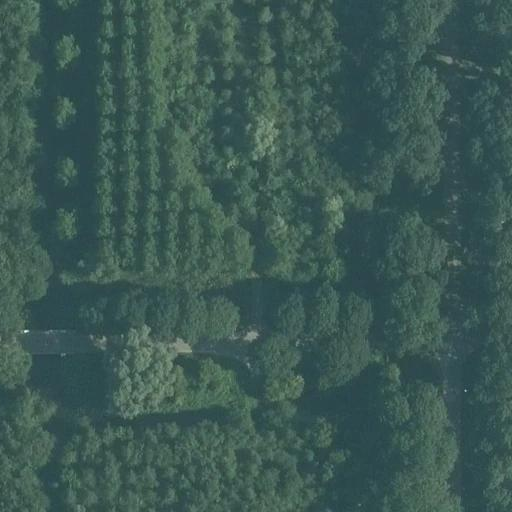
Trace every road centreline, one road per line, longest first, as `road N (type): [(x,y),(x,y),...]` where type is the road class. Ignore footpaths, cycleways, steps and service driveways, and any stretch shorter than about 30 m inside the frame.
road 1 (unclassified): [(0,343),(451,339)]
road 2 (unclassified): [(452,511),(451,339)]
